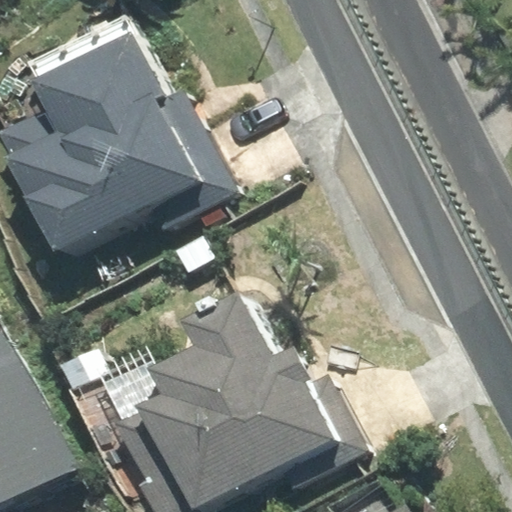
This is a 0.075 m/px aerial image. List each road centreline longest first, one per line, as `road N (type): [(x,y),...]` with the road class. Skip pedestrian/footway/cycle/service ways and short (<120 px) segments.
road 1 (residential): [(511,390),(309,0)]
road 2 (residential): [(390,0),(511,240)]
